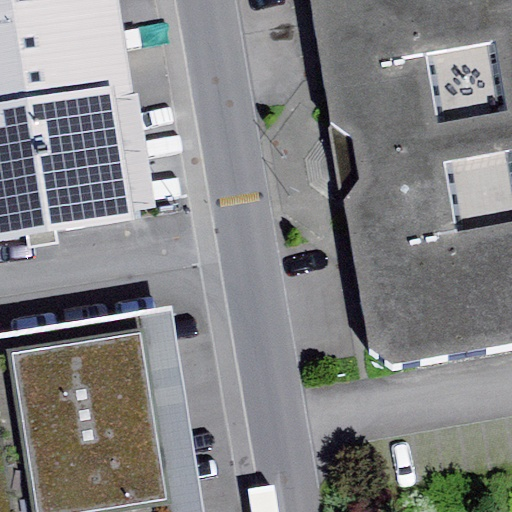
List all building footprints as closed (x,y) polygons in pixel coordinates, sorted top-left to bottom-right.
[(120,0),(0,0),(0,119),(116,101),(136,98),(120,0)] [(511,0),(311,0),(333,125),(352,138),(361,181),(346,202),(371,347),(393,364),(511,343),(511,0)] [(136,98),(116,101),(133,214),(157,210),(139,97),(136,98)] [(116,101),(0,119),(0,244),(135,223),(133,214),(116,101)] [(206,511),(176,313),(0,340),(0,511),(206,511)]
